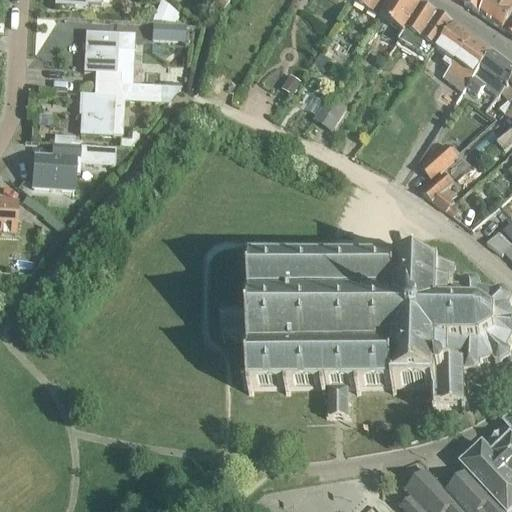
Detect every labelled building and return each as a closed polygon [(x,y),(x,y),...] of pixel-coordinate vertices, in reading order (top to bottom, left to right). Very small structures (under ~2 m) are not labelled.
[(101,0),(54,0),(54,8),(86,10),(86,7),(101,8),(101,0)] [(380,20),(392,0),(356,0),(354,4),(380,20)] [(405,36),(423,9),(407,0),(392,0),(380,20),(405,36)] [(479,17),(490,0),(467,0),(465,7),(479,17)] [(511,0),(490,0),(479,17),(503,33),(510,20),(511,17),(511,0)] [(172,24),(175,16),(166,9),(164,13),(160,23),(172,24)] [(436,52),(455,26),(438,19),(423,9),(405,36),(399,44),(428,63),(436,52)] [(511,17),(510,20),(503,33),(511,39),(511,17)] [(464,96),(467,92),(494,56),(455,26),(436,52),(428,63),(429,63),(437,52),(449,61),(438,76),(464,96)] [(115,89),(131,89),(133,54),(117,54),(118,38),(85,36),(83,76),(95,76),(94,88),(115,89)] [(476,80),(467,92),(478,100),(485,90),(499,101),(503,97),(511,86),(511,69),(494,56),(476,80)] [(298,86),(290,80),(282,92),(290,97),(298,86)] [(510,105),(502,114),(505,117),(508,114),(510,117),(511,115),(511,86),(503,97),(510,105)] [(180,91),(131,89),(115,89),(94,88),(94,100),(82,99),(80,138),(113,140),(114,104),(168,107),(180,91)] [(317,124),(334,135),(348,112),(330,102),(317,124)] [(511,137),(500,148),(505,153),(511,146),(511,137)] [(53,149),(81,150),(81,145),(74,144),(74,140),(54,139),(53,149)] [(420,171),(432,184),(457,160),(445,147),(420,171)] [(115,153),(81,150),(53,149),(53,161),(34,160),(32,192),(73,195),(75,167),(113,170),(115,153)] [(434,205),(449,192),(455,187),(446,178),(424,197),(434,205)] [(449,192),(434,205),(447,216),(457,207),(453,203),(457,199),(449,192)] [(65,231),(27,200),(22,206),(60,237),(65,231)] [(0,237),(15,238),(16,206),(0,205),(0,237)] [(511,225),(503,234),(511,244),(511,225)] [(505,258),(511,251),(511,245),(500,236),(487,247),(502,258),(504,257),(505,258)] [(289,269),(257,269),(257,264),(252,264),(252,269),(248,269),(248,273),(252,273),(252,303),(247,303),(247,307),(252,307),(252,321),(241,321),(241,318),(239,318),(239,321),(227,320),(227,318),(225,318),(225,345),(227,345),(227,343),(237,343),(237,346),(239,346),(239,343),(244,343),(243,353),(251,353),(251,357),(247,357),(247,361),(251,361),(251,389),(246,389),(246,392),(251,392),(251,398),(254,398),(254,392),(287,393),(287,397),(291,397),(291,393),(323,393),(323,398),(326,398),(326,393),(331,393),(331,407),(328,407),(328,409),(330,409),(330,422),(328,422),(328,424),(351,424),(351,422),(349,422),(349,409),(351,409),(351,407),(349,407),(349,393),(357,393),(357,397),(361,397),(361,392),(393,392),(393,397),(397,397),(397,392),(434,392),(434,410),(427,410),(427,414),(434,414),(434,419),(438,419),(438,415),(443,415),(443,413),(462,413),(462,416),(466,416),(466,413),(469,413),(469,379),(477,379),(481,373),(481,369),(495,367),(498,371),(502,371),(511,364),(511,360),(511,358),(509,355),(511,348),(511,314),(511,312),(511,311),(511,303),(505,296),(500,296),(496,299),(483,296),(483,291),(481,286),(470,285),(466,289),(457,288),(457,275),(441,273),(441,268),(439,268),(439,273),(402,270),(402,264),(398,264),(398,269),(364,269),(364,264),(360,264),(360,269),(329,269),(329,264),(325,264),(325,269),(293,269),(293,264),(289,264),(289,269)] [(398,509),(399,510),(400,511),(511,511),(511,419),(504,427),(505,429),(483,450),(482,448),(479,450),(477,452),(460,469),(464,474),(444,493),(426,475),(424,472),(402,493),(408,499),(398,509)]
